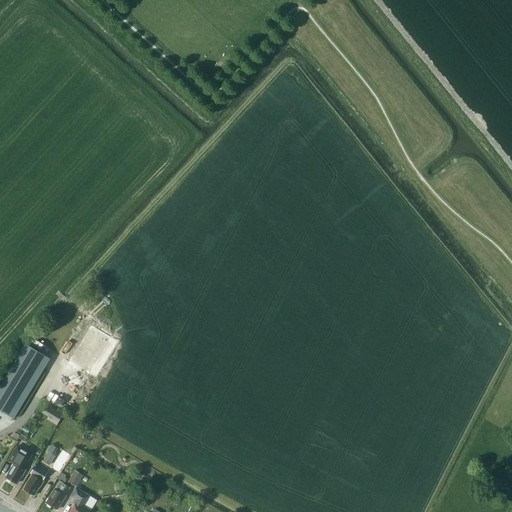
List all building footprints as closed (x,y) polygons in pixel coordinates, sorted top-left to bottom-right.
[(78,347),(105,363),(118,341),(90,325),(78,347)] [(50,359),(26,344),(0,386),(0,410),(14,419),(50,359)] [(64,414),(47,405),(44,410),(60,420),(64,414)] [(16,484),(21,476),(22,476),(26,470),(23,469),(28,461),(31,455),(17,446),(9,460),(15,463),(6,478),(16,484)] [(43,461),(50,465),(55,456),(49,452),(43,461)] [(24,490),(34,496),(39,487),(41,487),(44,481),(43,481),(48,473),(36,466),(31,473),(33,474),(24,490)] [(83,475),(75,471),(69,482),(77,487),(83,475)] [(55,489),(47,504),(57,510),(66,496),(65,495),(70,487),(64,484),(67,479),(65,478),(66,475),(61,472),(52,487),(55,489)] [(90,496),(76,488),(71,496),(76,499),(74,503),(75,504),(70,511),(90,511),(91,511),(85,508),(86,506),(84,505),(90,496)]
